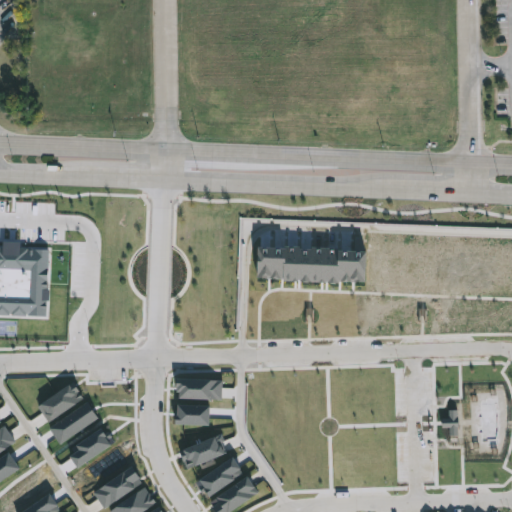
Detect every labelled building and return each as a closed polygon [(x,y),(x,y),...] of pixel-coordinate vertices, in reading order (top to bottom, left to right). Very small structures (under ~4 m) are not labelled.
[(258,247),(285,248),(285,246),(301,246),(301,249),(312,249),(312,248),(341,248),(341,251),(365,251),(364,283),(354,282),(354,280),(352,280),(351,282),(344,282),(344,280),(338,280),(338,284),(331,284),(332,282),(303,281),(304,279),(298,279),(298,281),(287,280),(287,278),(274,278),(274,275),(270,275),(270,277),(258,276),(258,247)] [(177,396),(223,397),(224,379),(178,378),(177,396)] [(42,422),(80,397),(71,382),(32,407),(42,422)] [(0,443),(9,437),(0,425),(0,443)] [(185,463),(229,449),(224,432),(180,445),(185,463)] [(103,504),(140,477),(129,463),(92,490),(103,504)] [(219,511),(225,511),(259,487),(248,473),(211,501),(219,511)] [(107,511),(136,511),(154,498),(144,484),(107,511)]
